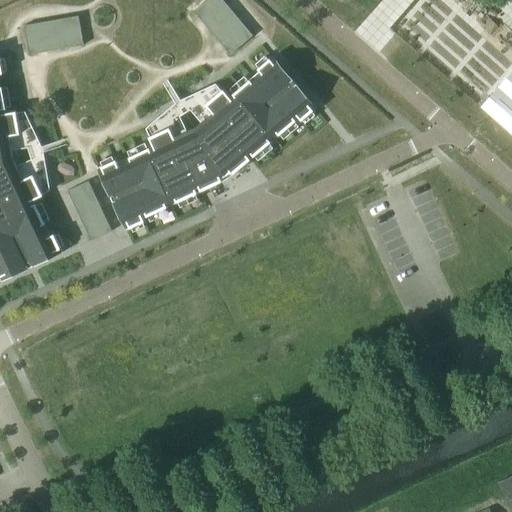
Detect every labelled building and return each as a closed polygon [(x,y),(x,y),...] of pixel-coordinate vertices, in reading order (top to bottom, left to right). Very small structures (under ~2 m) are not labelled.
[(222,0),(209,0),(194,13),(230,55),(253,36),(222,0)] [(78,16),(24,26),(29,55),(83,46),(78,16)] [(315,108),(273,58),(258,70),(260,73),(229,99),(223,91),(206,106),(212,113),(194,128),(173,138),(169,129),(149,139),(153,148),(117,165),(115,162),(98,170),(126,229),(143,221),(142,218),(221,181),(220,178),(229,172),(231,175),(298,118),(300,120),(315,108)] [(0,278),(1,281),(60,253),(52,236),(49,237),(32,201),(41,197),(31,176),(23,180),(13,159),(9,136),(18,135),(14,112),(5,114),(0,87),(0,74),(1,74),(0,68),(0,278)] [(511,72),(481,108),(511,135),(511,72)] [(305,117),(301,120),(307,127),(311,124),(305,117)] [(88,181),(67,191),(91,241),(112,232),(88,181)] [(511,476),(499,483),(511,510),(511,476)]
